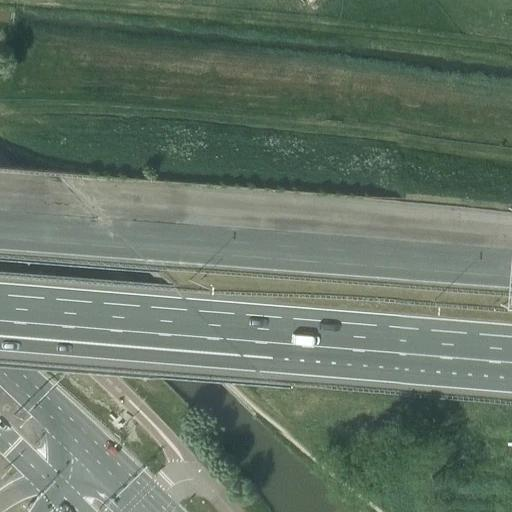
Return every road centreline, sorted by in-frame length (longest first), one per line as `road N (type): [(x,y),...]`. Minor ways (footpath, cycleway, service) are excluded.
road 1 (motorway): [(0,309),(511,351)]
road 2 (motorway): [(511,264),(0,226)]
road 3 (primary): [(93,463),(0,376)]
